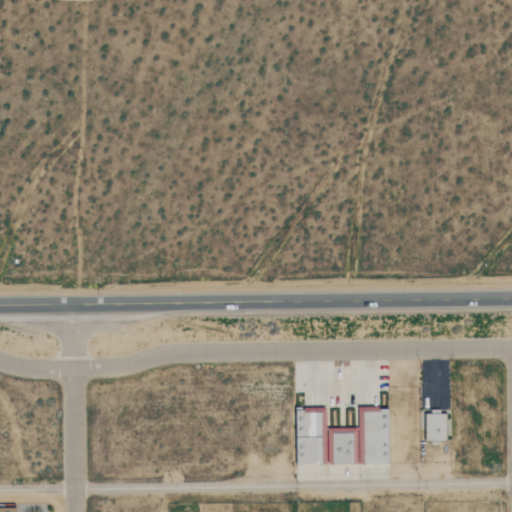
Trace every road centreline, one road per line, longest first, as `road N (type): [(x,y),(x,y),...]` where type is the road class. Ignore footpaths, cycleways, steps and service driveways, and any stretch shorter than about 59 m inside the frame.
road 1 (residential): [(511,350),(179,353),(74,371),(0,360)]
road 2 (primary): [(511,298),(0,305)]
road 3 (residential): [(71,511),(71,305)]
